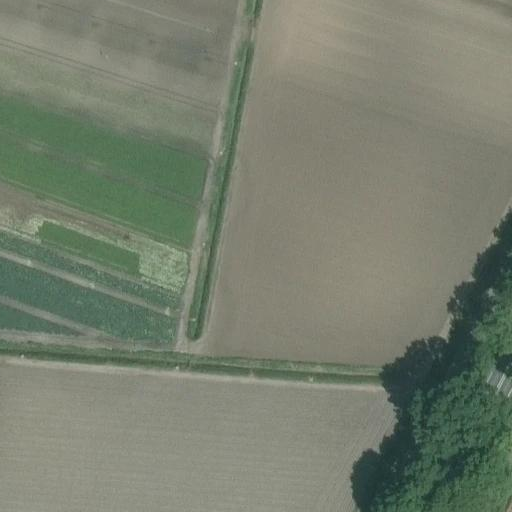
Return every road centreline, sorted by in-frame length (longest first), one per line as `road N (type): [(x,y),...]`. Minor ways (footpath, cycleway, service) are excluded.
road 1 (unclassified): [(385,511),(511,265)]
road 2 (primary): [(437,511),(511,366)]
